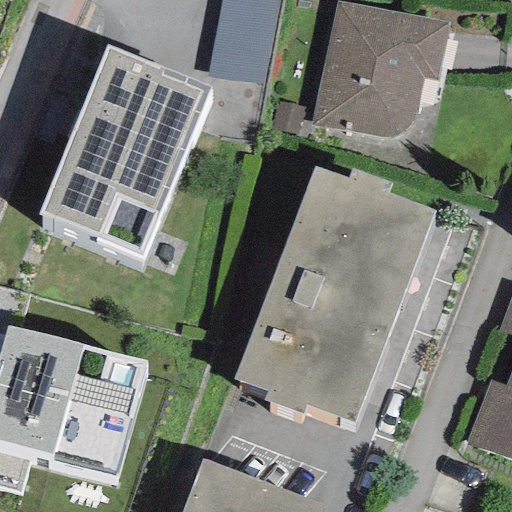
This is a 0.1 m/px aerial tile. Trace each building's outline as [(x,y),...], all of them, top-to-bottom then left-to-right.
[(276,0),(219,0),(206,77),(260,85),(276,0)] [(335,2),(310,125),(376,137),(388,138),(397,137),(403,133),(409,127),(413,118),(416,112),(422,80),(435,82),(447,24),(335,2)] [(106,45),(38,215),(140,262),(209,87),(106,45)] [(296,135),(302,108),(276,103),(270,130),(296,135)] [(314,167),(232,380),(263,392),(260,401),(302,417),(306,406),(353,424),(435,210),(388,192),(391,184),(350,169),(346,179),(314,167)] [(489,381),(464,444),(511,461),(511,291),(498,330),(511,335),(511,362),(504,386),(489,381)] [(50,459),(116,477),(147,360),(4,323),(0,338),(0,441),(51,454),(50,459)] [(319,511),(322,505),(200,460),(180,511),(319,511)]
